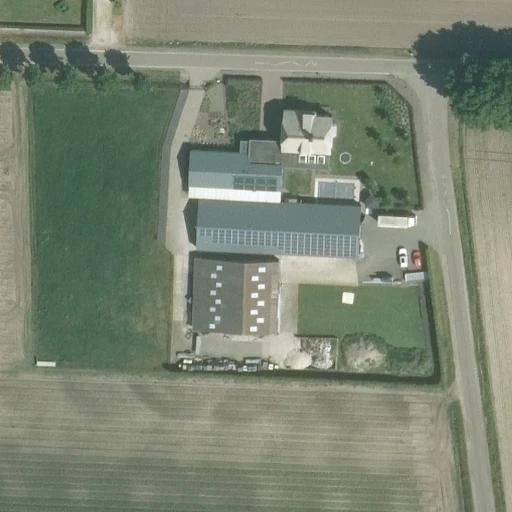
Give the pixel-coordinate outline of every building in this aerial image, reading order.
[(275,163),(275,165),(283,165),(297,165),(298,148),(330,150),(331,136),(336,134),(336,124),(332,121),(332,116),(315,115),(315,111),(302,110),(286,109),(284,146),(276,145),(275,163)] [(232,164),(230,198),(281,201),(283,165),(275,165),(275,163),(251,162),(251,153),(252,139),(241,138),(240,152),(232,152),(232,164)] [(189,184),(189,196),(199,197),(230,198),(232,164),(232,152),(191,149),(191,162),(189,184)] [(367,198),(366,205),(378,205),(379,194),(371,194),(367,198)] [(359,256),(362,205),(230,198),(199,197),(197,248),(359,256)] [(409,203),(397,231),(406,234),(418,207),(409,203)] [(278,332),(280,260),(194,258),(192,330),(278,332)]
